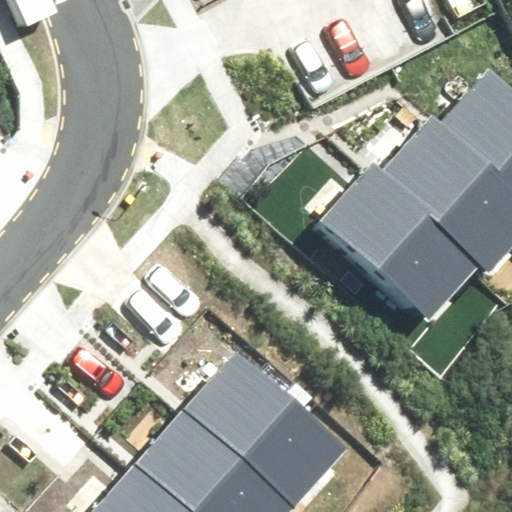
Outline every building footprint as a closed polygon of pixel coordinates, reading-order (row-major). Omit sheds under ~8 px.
[(511,96),(474,64),(424,121),(511,197),(511,96)] [(421,118),(376,170),(474,256),(480,261),(501,238),(509,245),(511,241),(511,197),(424,121),(421,118)] [(474,256),(376,170),(361,157),(308,216),(422,315),(474,256)] [(222,345),(172,402),(283,501),(333,446),(222,345)] [(172,402),(124,456),(188,511),(272,511),(283,501),(172,402)] [(188,511),(124,456),(73,511),(188,511)]
